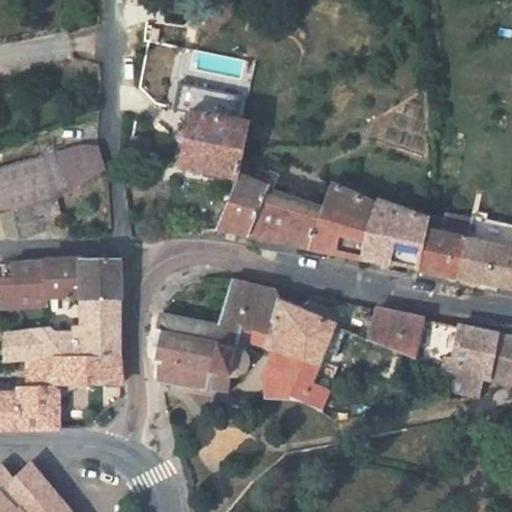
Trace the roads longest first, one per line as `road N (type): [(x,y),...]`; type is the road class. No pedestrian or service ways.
road 1 (residential): [(511,327),(245,260),(178,250),(125,261)]
road 2 (residential): [(101,0),(99,140),(125,261)]
road 3 (residential): [(125,261),(121,450)]
road 4 (residential): [(125,261),(0,260)]
road 5 (secondary): [(121,450),(0,450)]
